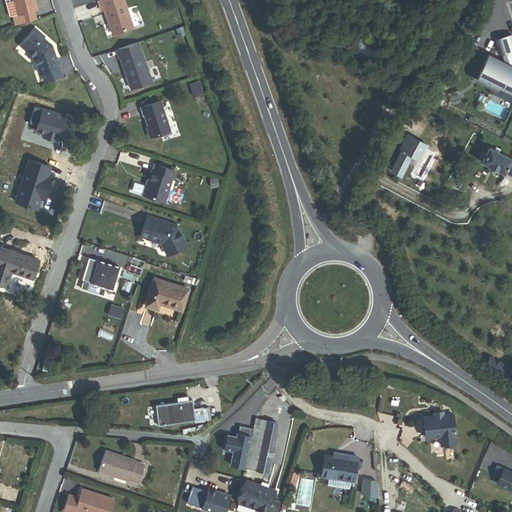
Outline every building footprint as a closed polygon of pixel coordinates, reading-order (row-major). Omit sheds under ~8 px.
[(37,9),(34,0),(14,0),(18,14),(21,14),(23,22),(36,18),(33,10),(37,9)] [(134,30),(123,0),(109,0),(99,4),(102,13),(105,12),(113,37),(134,30)] [(48,42),(42,38),(44,36),(36,29),(21,45),(34,57),(40,73),(61,66),(58,58),(56,58),(51,45),(50,46),(47,43),(48,42)] [(509,90),(511,83),(511,62),(509,61),(506,48),(511,46),(511,38),(509,29),(494,32),(498,47),(500,47),(503,58),(485,49),(474,72),(509,90)] [(153,85),(140,47),(118,55),(120,62),(122,61),(132,92),(153,85)] [(171,134),(161,104),(142,111),(145,119),(146,118),(150,131),(148,132),(151,141),(171,134)] [(503,175),(504,174),(511,159),(490,147),(486,155),(483,160),(481,164),(503,175)] [(391,172),(401,177),(412,156),(402,151),(391,172)] [(165,202),(174,170),(155,164),(148,185),(145,184),(142,195),(165,202)] [(186,245),(176,225),(147,216),(140,235),(148,238),(148,239),(161,243),(167,255),(186,245)] [(11,271),(32,278),(38,261),(1,248),(0,251),(0,284),(6,286),(11,271)] [(79,278),(110,287),(115,268),(84,259),(79,278)] [(194,284),(196,276),(185,273),(183,281),(194,284)] [(154,301),(177,307),(183,286),(151,277),(143,302),(153,305),(154,301)] [(127,291),(131,283),(125,281),(121,289),(127,291)] [(484,370),(503,379),(509,367),(490,357),(484,370)] [(209,408),(193,410),(192,400),(187,401),(187,398),(177,399),(177,403),(167,404),(170,424),(195,421),(195,422),(211,420),(209,408)] [(170,424),(167,404),(156,406),(158,426),(170,424)] [(455,436),(455,435),(453,415),(444,416),(434,416),(424,417),(426,438),(440,437),(441,445),(455,444),(455,436)] [(245,468),(269,473),(277,437),(274,436),(277,424),(255,419),(253,430),(251,437),(245,468)] [(245,468),(253,430),(239,427),(236,439),(223,436),(220,448),(233,451),(230,465),(245,468)] [(132,480),(138,482),(144,466),(136,463),(137,461),(107,452),(101,473),(131,482),(132,480)] [(332,459),(349,462),(350,455),(333,453),(332,459)] [(321,477),(353,481),(358,457),(350,455),(349,462),(332,459),(324,457),(321,477)] [(511,491),(511,472),(498,467),(500,461),(493,458),(486,472),(499,478),(496,484),(511,491)] [(309,506),(312,480),(299,479),(296,505),(309,506)] [(379,495),(378,481),(364,479),(362,493),(379,495)] [(255,509),(263,511),(268,511),(272,501),(275,493),(245,483),(238,503),(255,509)] [(213,511),(225,511),(230,496),(209,489),(208,491),(192,486),(187,503),(213,511)] [(113,511),(116,502),(82,491),(79,500),(70,497),(64,511),(113,511)] [(277,511),(280,504),(272,501),(268,511),(277,511)] [(254,511),(255,509),(238,503),(236,511),(238,511),(254,511)]
